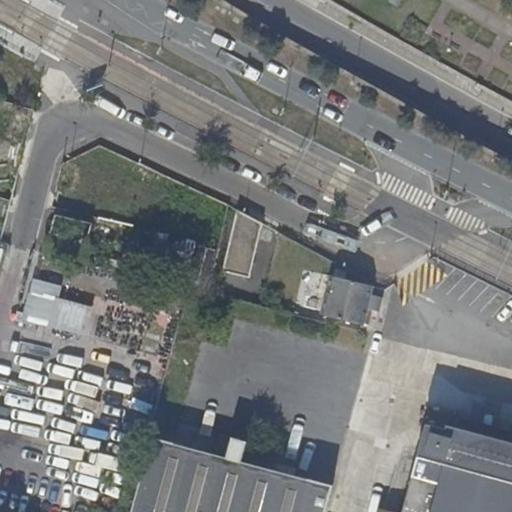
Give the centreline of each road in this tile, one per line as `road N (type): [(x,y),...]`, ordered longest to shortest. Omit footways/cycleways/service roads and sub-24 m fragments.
road 1 (residential): [(25,237),(51,132),(68,115),(98,114),(352,242),(379,238),(407,211)]
road 2 (motorway): [(276,0),(511,128)]
road 3 (primary): [(133,0),(342,112)]
road 4 (unknown): [(431,296),(353,511)]
road 5 (primary): [(342,112),(511,197)]
road 6 (residential): [(342,112),(388,162),(407,211)]
